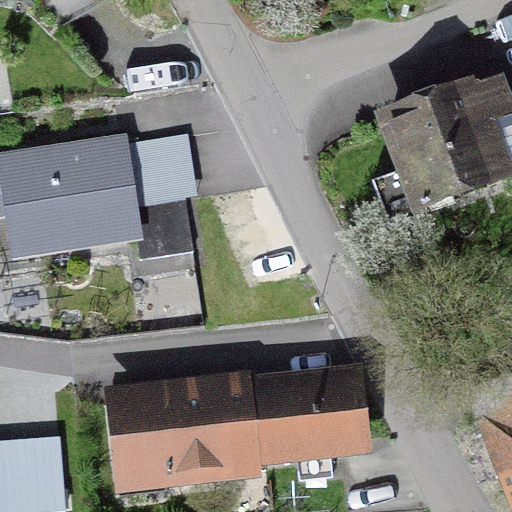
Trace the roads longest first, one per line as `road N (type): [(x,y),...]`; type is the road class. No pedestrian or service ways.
road 1 (residential): [(240,94),(463,511)]
road 2 (residential): [(240,94),(478,0)]
